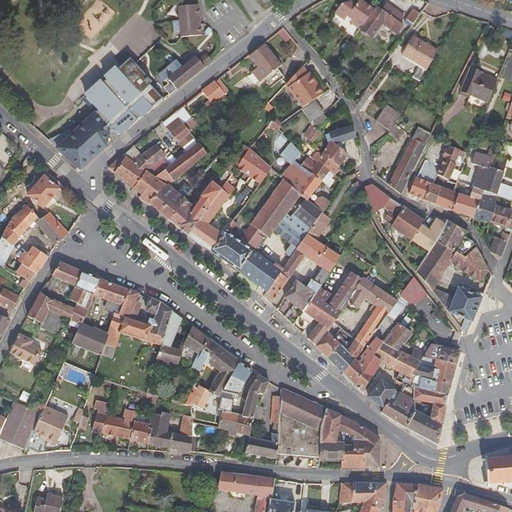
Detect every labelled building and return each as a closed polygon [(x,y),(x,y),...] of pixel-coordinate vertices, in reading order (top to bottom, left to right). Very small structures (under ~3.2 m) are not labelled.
[(371,15),(375,10),(360,0),(356,5),(352,2),(342,4),(335,14),(344,20),(346,17),(351,21),(352,26),(359,31),(371,15)] [(198,4),(177,5),(179,36),(201,35),(198,4)] [(404,16),(387,4),(382,10),(377,7),(375,10),(371,15),(359,31),(371,39),(382,25),(396,35),(403,26),(399,23),(404,16)] [(414,10),(406,20),(404,23),(410,27),(413,24),(413,25),(421,15),(414,10)] [(305,19),(300,14),(290,23),(295,28),(305,19)] [(291,38),(283,28),(277,33),(285,43),(291,38)] [(500,34),(511,38),(511,31),(502,28),(500,34)] [(420,66),(427,70),(438,52),(414,38),(403,55),(420,66)] [(281,66),(264,44),(248,56),(257,67),(257,68),(252,72),(259,82),(263,79),(270,88),(284,77),(278,68),(281,66)] [(162,92),(168,98),(199,73),(210,64),(207,61),(204,59),(199,63),(193,58),(180,69),(174,64),(157,78),(161,84),(164,83),(167,86),(162,90),(162,92)] [(163,58),(158,62),(162,67),(167,63),(163,58)] [(130,62),(128,65),(147,86),(150,84),(130,62)] [(90,119),(106,138),(117,139),(161,102),(147,86),(128,65),(122,70),(111,80),(110,78),(98,88),(99,89),(96,92),(95,91),(78,105),(90,119)] [(414,77),(420,81),(427,70),(420,66),(414,77)] [(461,91),(487,103),(497,81),(481,74),(482,73),(471,68),(461,91)] [(322,94),(307,74),(305,76),(300,70),(286,85),(302,108),(314,100),(322,94)] [(379,73),(367,89),(369,91),(372,92),(383,76),(379,73)] [(209,95),(218,87),(214,82),(205,90),(209,95)] [(367,89),(356,104),(356,105),(359,110),(372,93),(372,92),(369,91),(367,89)] [(331,100),(335,104),(339,100),(337,96),(331,100)] [(324,114),(314,100),(302,108),(300,110),(310,123),(323,114),(324,114)] [(272,108),(268,104),(264,108),(268,112),(272,108)] [(377,122),(389,130),(400,115),(387,107),(377,122)] [(328,119),(323,114),(310,123),(311,126),(317,130),(320,127),(328,119)] [(180,118),(166,128),(171,134),(184,124),(180,118)] [(197,125),(192,118),(184,124),(190,131),(197,125)] [(283,124),(281,123),(275,118),(271,123),(278,129),(283,124)] [(106,138),(90,119),(67,138),(53,149),(77,171),(80,170),(106,148),(106,138)] [(183,147),(187,152),(198,143),(190,131),(184,124),(171,134),(177,141),(184,136),(189,142),(183,147)] [(328,145),(322,154),(339,167),(347,155),(343,152),(344,151),(340,148),(344,141),(355,137),(352,125),(340,129),(337,126),(333,131),(325,134),(328,145)] [(304,137),(309,141),(313,143),(321,133),(317,130),(311,126),(304,137)] [(395,126),(388,135),(399,142),(406,133),(395,126)] [(419,128),(389,186),(399,194),(429,136),(431,134),(419,128)] [(47,143),(53,149),(67,138),(60,135),(47,143)] [(206,154),(198,143),(187,152),(168,167),(157,175),(155,177),(164,184),(150,204),(159,213),(170,222),(185,199),(179,194),(169,185),(206,154)] [(281,155),(291,165),(294,162),(301,153),(291,143),(281,155)] [(165,156),(156,145),(141,156),(140,157),(151,167),(157,175),(168,167),(162,159),(162,158),(165,156)] [(141,156),(133,146),(122,156),(132,163),(140,157),(141,156)] [(226,172),(231,175),(236,168),(249,150),(250,149),(244,146),(226,172)] [(445,177),(454,158),(462,162),(465,154),(450,146),(449,148),(446,147),(441,156),(443,157),(438,168),(435,173),(445,177)] [(476,154),(473,164),(479,166),(473,188),(483,191),(494,154),(496,149),(491,147),(487,157),(476,154)] [(236,168),(260,185),(266,176),(271,169),(250,149),(249,150),(236,168)] [(315,153),(311,159),(330,171),(334,174),(336,175),(339,170),(337,169),(339,167),(322,154),(320,153),(315,153)] [(508,159),(494,154),(483,191),(496,196),(500,185),(508,159)] [(132,163),(122,156),(108,168),(121,179),(133,188),(146,170),(151,167),(140,157),(132,163)] [(321,182),(330,171),(311,159),(309,159),(307,157),(300,166),(321,181),(321,182)] [(424,160),(417,178),(430,184),(435,173),(438,168),(424,160)] [(307,201),(321,181),(300,166),(294,162),(291,165),(280,177),(282,179),(283,180),(300,196),(305,200),(307,201)] [(149,205),(150,204),(164,184),(155,177),(157,175),(151,167),(146,170),(133,188),(138,192),(142,195),(140,198),(144,201),(149,205)] [(272,181),(276,174),(271,169),(266,176),(272,181)] [(326,186),(334,174),(330,171),(322,182),(326,186)] [(27,196),(43,209),(59,190),(44,177),(27,196)] [(450,210),(452,211),(458,195),(453,192),(430,184),(417,178),(416,178),(409,194),(417,197),(430,202),(450,210)] [(288,214),(300,196),(283,180),(240,242),(242,244),(228,264),(232,267),(239,272),(249,280),(264,260),(253,252),(260,243),(264,236),(269,239),(275,232),(290,245),(285,253),(291,257),(306,235),(319,217),(322,212),(313,206),(307,201),(305,200),(291,217),(288,214)] [(195,207),(185,199),(170,222),(177,227),(178,228),(188,235),(202,218),(214,200),(221,190),(213,183),(205,193),(195,207)] [(235,190),(226,183),(221,190),(214,200),(202,218),(188,235),(199,243),(211,252),(223,235),(210,226),(235,190)] [(374,211),(386,205),(393,201),(372,185),(365,189),(373,208),(374,211)] [(511,189),(500,185),(496,196),(497,196),(511,201),(511,200),(511,189)] [(184,186),(179,194),(185,199),(186,199),(191,191),(184,186)] [(469,198),(458,195),(452,211),(473,217),(483,191),(473,188),(469,198)] [(474,217),(490,222),(496,206),(497,196),(496,196),(483,191),(473,217),(474,217)] [(320,196),(313,206),(322,212),(329,202),(320,196)] [(386,205),(393,209),(399,214),(403,208),(400,206),(394,202),(393,201),(386,205)] [(1,238),(11,246),(38,218),(27,206),(12,219),(1,238)] [(509,210),(496,206),(490,222),(491,223),(511,229),(511,227),(511,210),(509,209),(509,210)] [(399,214),(393,209),(386,221),(392,225),(391,226),(411,240),(421,225),(423,222),(403,208),(399,214)] [(36,224),(55,247),(57,245),(63,240),(68,235),(50,213),(40,220),(36,224)] [(363,225),(375,226),(370,215),(363,225)] [(328,223),(319,217),(306,235),(316,242),(328,223)] [(411,240),(429,252),(435,242),(445,226),(436,221),(429,230),(421,225),(411,240)] [(237,225),(232,222),(223,235),(211,252),(218,257),(228,264),(242,244),(240,242),(231,236),(231,234),(237,225)] [(464,237),(467,232),(464,231),(448,222),(445,226),(435,242),(461,256),(473,245),(472,242),(464,237)] [(490,252),(501,258),(509,235),(503,233),(500,239),(495,237),(490,252)] [(280,274),(288,279),(297,265),(304,256),(312,261),(320,266),(330,272),(340,257),(316,242),(306,235),(291,257),(289,260),(283,269),(280,274)] [(0,258),(5,262),(14,249),(11,246),(1,238),(0,240),(0,258)] [(429,252),(411,240),(401,255),(402,255),(416,272),(429,252)] [(448,312),(471,322),(479,302),(480,301),(481,298),(458,289),(455,298),(433,289),(451,262),(479,281),(488,271),(475,248),(464,257),(461,256),(435,242),(429,252),(416,272),(431,290),(448,312)] [(24,279),(29,283),(37,273),(48,258),(39,252),(32,248),(27,254),(24,253),(18,262),(22,265),(16,274),(24,279)] [(41,249),(39,252),(48,258),(50,255),(41,249)] [(355,250),(353,254),(363,261),(365,258),(355,250)] [(249,280),(261,288),(277,265),(265,257),(264,260),(249,280)] [(397,267),(402,264),(396,257),(392,260),(392,261),(397,267)] [(51,277),(75,287),(82,272),(72,268),(60,263),(51,277)] [(283,269),(277,265),(261,288),(267,292),(280,274),(283,269)] [(330,272),(320,266),(311,279),(321,286),(330,272)] [(71,321),(80,326),(81,324),(92,296),(99,279),(91,276),(82,272),(75,287),(69,300),(77,305),(75,311),(71,321)] [(315,346),(327,332),(330,327),(333,323),(346,303),(361,281),(363,279),(353,273),(336,298),(330,307),(325,304),(331,295),(320,288),(304,312),(319,323),(319,324),(307,339),(315,346)] [(264,297),(271,304),(288,279),(280,274),(267,292),(264,297)] [(401,295),(405,298),(408,301),(413,301),(424,292),(413,278),(401,295)] [(19,286),(24,290),(29,283),(24,279),(19,286)] [(103,310),(114,315),(118,316),(129,291),(116,285),(99,279),(92,296),(107,302),(103,310)] [(321,286),(311,279),(306,288),(295,282),(284,299),(304,312),(320,288),(321,286)] [(387,295),(363,279),(361,281),(346,303),(355,308),(356,308),(363,299),(372,305),(377,308),(372,315),(355,340),(364,347),(376,331),(377,329),(386,316),(395,303),(397,301),(401,295),(401,294),(391,288),(387,295)] [(19,297),(2,288),(0,292),(0,305),(12,312),(19,297)] [(128,319),(138,294),(129,291),(118,316),(114,315),(108,334),(101,356),(112,359),(121,333),(161,347),(162,346),(172,313),(161,304),(149,299),(145,313),(154,316),(153,320),(149,319),(146,325),(128,319)] [(53,302),(40,293),(27,317),(41,325),(39,328),(57,336),(64,319),(48,312),(53,302)] [(75,311),(53,302),(48,312),(64,319),(71,321),(75,311)] [(386,316),(393,321),(402,308),(395,303),(386,316)] [(368,312),(372,315),(377,308),(372,305),(368,312)] [(171,347),(182,320),(172,313),(162,346),(170,349),(171,347)] [(0,341),(10,323),(8,319),(0,316),(0,341)] [(384,334),(393,321),(386,316),(377,329),(384,334)] [(92,329),(81,324),(80,326),(72,345),(101,357),(101,356),(108,334),(94,328),(92,329)] [(411,334),(397,324),(393,328),(389,335),(387,338),(386,339),(373,358),(380,362),(400,372),(409,378),(411,375),(413,372),(404,368),(410,357),(398,350),(402,343),(405,344),(411,334)] [(170,349),(162,346),(161,347),(157,361),(178,367),(184,349),(196,355),(204,336),(192,328),(187,339),(184,338),(179,349),(171,347),(170,349)] [(386,339),(376,331),(364,347),(355,360),(346,371),(343,374),(351,382),(362,392),(376,371),(380,362),(373,358),(386,339)] [(327,332),(315,346),(318,349),(322,353),(339,370),(343,374),(346,371),(355,360),(364,347),(355,340),(349,348),(342,340),(343,339),(338,333),(333,338),(327,332)] [(33,342),(19,335),(15,345),(10,354),(34,366),(41,352),(31,346),(33,342)] [(191,369),(200,373),(205,362),(213,343),(204,336),(196,355),(191,369)] [(220,373),(209,392),(210,393),(219,398),(219,397),(222,392),(239,362),(239,361),(226,352),(213,343),(205,362),(220,373)] [(458,349),(439,345),(431,344),(424,355),(423,357),(456,364),(458,357),(460,352),(457,351),(458,349)] [(424,355),(414,349),(410,357),(404,368),(413,372),(423,357),(424,355)] [(340,377),(343,374),(339,370),(322,353),(320,357),(340,377)] [(456,364),(423,357),(413,372),(411,375),(429,381),(441,383),(448,385),(450,385),(451,380),(453,375),(456,364)] [(237,396),(251,372),(245,367),(239,362),(222,392),(237,396)] [(395,380),(401,384),(413,387),(447,395),(449,391),(450,385),(448,385),(441,383),(429,381),(411,375),(409,378),(400,372),(395,380)] [(248,392),(242,415),(254,418),(256,405),(259,395),(263,396),(269,383),(264,379),(257,375),(248,392)] [(395,392),(379,380),(364,398),(381,410),(395,392)] [(415,404),(415,401),(413,387),(401,384),(395,392),(383,408),(381,410),(394,419),(405,427),(415,410),(415,404)] [(202,410),(210,393),(209,392),(200,387),(192,404),(202,410)] [(446,402),(447,395),(413,387),(415,401),(433,404),(445,407),(446,402)] [(277,455),(320,458),(321,444),(321,440),(327,410),(300,398),(281,389),(280,391),(280,392),(279,395),(279,398),(277,435),(279,436),(277,455)] [(140,401),(156,405),(158,396),(147,393),(142,392),(140,401)] [(21,401),(26,403),(29,395),(25,393),(21,401)] [(234,401),(219,397),(219,398),(218,403),(219,404),(216,416),(221,418),(217,429),(229,432),(233,433),(240,415),(231,413),(234,401)] [(245,454),(276,460),(277,455),(279,436),(277,435),(279,398),(273,397),(271,423),(273,424),(271,434),(271,443),(249,437),(245,454)] [(92,433),(116,438),(120,419),(108,416),(106,416),(109,403),(95,400),(93,408),(98,410),(92,433)] [(0,439),(0,440),(26,451),(34,432),(42,415),(34,412),(24,407),(14,403),(7,421),(0,439)] [(37,404),(34,412),(42,415),(45,408),(37,404)] [(433,408),(415,404),(415,410),(405,427),(406,427),(438,444),(442,424),(442,422),(445,407),(433,404),(433,408)] [(264,409),(256,405),(254,418),(260,421),(264,409)] [(42,415),(34,432),(41,436),(39,439),(55,446),(68,417),(46,407),(45,408),(42,415)] [(333,413),(327,410),(321,440),(321,444),(336,445),(338,431),(341,416),(333,413)] [(166,449),(189,453),(190,453),(193,424),(192,419),(183,416),(179,434),(168,432),(171,415),(162,413),(161,416),(154,415),(152,427),(148,445),(166,449)] [(73,442),(72,448),(84,448),(89,431),(84,429),(88,417),(82,415),(73,442)] [(243,436),(249,437),(254,418),(242,415),(240,415),(233,433),(237,434),(243,436)] [(338,431),(351,434),(353,422),(347,419),(341,416),(338,431)] [(116,438),(130,441),(134,422),(120,419),(116,438)] [(130,441),(148,445),(152,427),(134,422),(130,441)] [(353,422),(351,434),(355,435),(354,446),(354,453),(365,454),(365,468),(379,468),(379,451),(379,438),(366,430),(354,422),(353,422)] [(197,435),(198,425),(193,424),(190,453),(198,454),(200,436),(197,435)] [(225,456),(234,457),(235,442),(226,441),(225,456)] [(320,460),(342,460),(342,453),(342,445),(336,445),(321,444),(320,458),(320,460)] [(354,453),(342,453),(342,460),(341,469),(353,469),(364,470),(365,468),(365,454),(354,453)] [(511,456),(485,458),(487,485),(511,483),(511,456)] [(253,511),(269,511),(271,500),(274,479),(261,478),(252,476),(230,473),(221,472),(220,477),(217,491),(257,497),(253,511)] [(351,504),(363,504),(370,504),(375,484),(361,484),(358,484),(342,484),(339,504),(351,504)] [(378,484),(375,484),(370,504),(363,504),(361,508),(378,511),(379,511),(384,501),(386,484),(385,484),(378,484)] [(391,511),(411,511),(418,485),(396,484),(392,505),(391,511)] [(437,511),(440,505),(443,490),(418,485),(411,511),(437,511)] [(451,511),(476,511),(477,510),(473,509),(476,498),(462,494),(458,495),(451,511)] [(59,511),(63,497),(54,495),(53,500),(46,498),(37,497),(33,511),(59,511)] [(507,511),(508,508),(476,498),(473,509),(477,510),(476,511),(507,511)] [(293,511),(295,504),(271,500),(269,511),(293,511)] [(0,511),(7,511),(9,510),(0,502),(0,511)]
